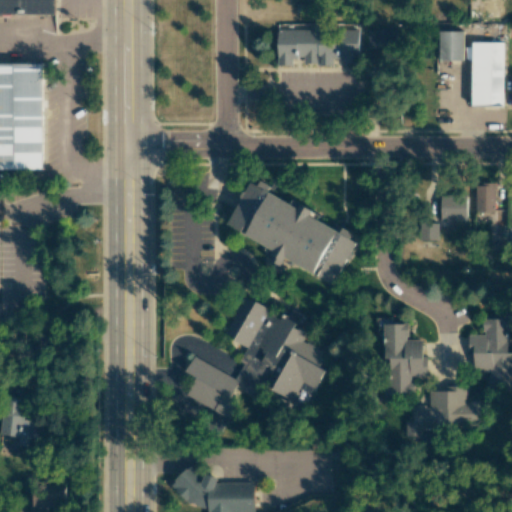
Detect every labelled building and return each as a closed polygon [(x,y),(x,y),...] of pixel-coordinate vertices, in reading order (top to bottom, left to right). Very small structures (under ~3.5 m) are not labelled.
[(0,0),(0,14),(55,14),(55,0),(0,0)] [(482,0),(482,18),(503,18),(503,0),(482,0)] [(367,30),(368,50),(396,50),(395,29),(367,30)] [(277,30),(277,66),(292,66),(292,58),(303,58),(303,65),(332,65),(332,58),(343,58),(344,63),(358,63),(358,30),(277,30)] [(463,60),(463,31),(439,31),(440,61),(463,60)] [(502,42),(471,43),(472,106),(503,105),(502,42)] [(0,63),(0,169),(42,169),(41,63),(0,63)] [(335,284),(357,238),(340,231),(342,228),(267,193),(271,185),(260,180),(258,186),(249,181),(228,227),(274,249),(269,260),(281,265),(284,260),(335,284)] [(494,211),(495,183),(475,182),(474,210),(494,211)] [(465,221),(466,196),(440,195),(439,220),(465,221)] [(437,223),(418,223),(418,240),(437,240),(437,223)] [(179,396),(230,417),(236,402),(229,399),(238,378),(293,401),(301,382),(316,389),(324,369),(320,367),(327,350),(302,341),(306,332),(296,327),(298,322),(242,299),(226,336),(248,345),(235,376),(195,359),(179,396)] [(507,318),(482,318),(482,335),(468,335),(468,355),(473,355),(472,372),(487,372),(487,388),(510,389),(511,353),(506,353),(507,318)] [(385,324),(385,393),(413,393),(412,377),(427,377),(427,357),(422,357),(422,340),(408,340),(408,324),(385,324)] [(482,401),(465,401),(465,386),(445,386),(445,391),(429,391),(429,405),(405,405),(405,436),(420,436),(420,428),(482,428),(482,401)] [(33,420),(19,418),(22,399),(5,396),(0,432),(0,434),(19,437),(18,445),(29,447),(33,420)] [(253,511),(253,482),(217,483),(217,475),(196,475),(196,471),(175,472),(176,505),(206,505),(206,511),(253,511)] [(65,486),(44,485),(43,491),(28,491),(27,511),(46,511),(47,507),(64,508),(65,486)]
